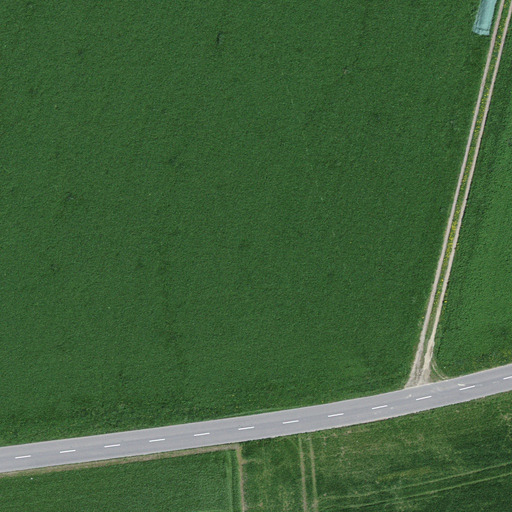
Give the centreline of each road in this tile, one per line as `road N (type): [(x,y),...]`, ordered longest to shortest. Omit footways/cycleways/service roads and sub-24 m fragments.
road 1 (tertiary): [(511,376),(321,417),(0,459)]
road 2 (track): [(509,0),(412,400)]
